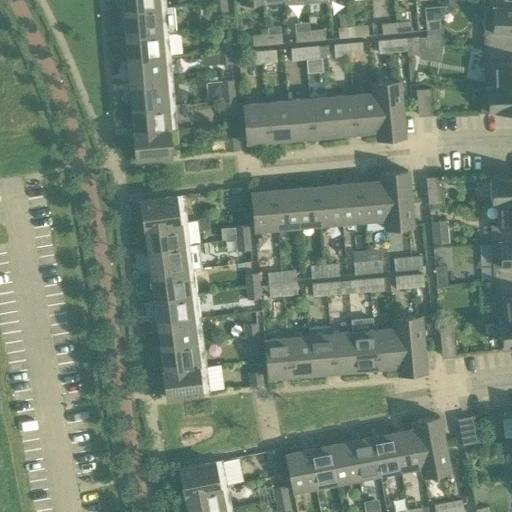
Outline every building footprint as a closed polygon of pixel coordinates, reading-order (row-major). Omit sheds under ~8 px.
[(121,0),(122,11),(166,7),(165,0),(121,0)] [(227,14),(226,2),(213,3),(214,15),(227,14)] [(486,6),(484,47),(511,47),(511,33),(511,32),(511,7),(487,5),(487,6),(486,6)] [(168,31),(166,7),(122,11),(124,28),(126,28),(127,35),(168,31)] [(426,20),(426,30),(440,29),(440,18),(426,20)] [(396,22),(397,32),(411,31),(410,21),(396,22)] [(397,32),(396,22),(381,24),(382,34),(397,32)] [(367,25),(352,26),(353,36),(368,35),(367,25)] [(353,36),(352,26),(338,27),(339,38),(353,36)] [(324,29),(309,30),(310,40),(325,39),(324,29)] [(310,40),(309,30),(295,31),(296,41),(310,40)] [(168,31),(127,35),(127,42),(125,43),(127,60),(170,56),(168,31)] [(282,43),(281,33),(266,34),(267,44),(282,43)] [(427,47),(444,45),(443,33),(426,35),(427,47)] [(267,44),(266,34),(252,35),(253,45),(267,44)] [(407,55),(419,54),(418,37),(406,38),(407,55)] [(229,38),(216,39),(217,52),(230,51),(229,38)] [(391,39),(393,51),(407,50),(406,38),(391,39)] [(393,51),(391,39),(377,40),(379,52),(393,51)] [(347,43),(348,55),(363,54),(361,42),(347,43)] [(348,55),(347,43),(333,44),(334,56),(348,55)] [(318,46),(304,47),(305,59),(320,58),(318,46)] [(305,59),(304,47),(290,48),(291,60),(305,59)] [(511,60),(511,47),(484,47),(486,86),(511,85),(511,60)] [(261,51),(262,63),(276,61),(275,49),(261,51)] [(231,63),(230,51),(217,52),(219,64),(231,63)] [(262,63),(261,51),(247,52),(248,64),(262,63)] [(172,80),(170,56),(127,60),(128,77),(130,77),(131,84),(172,80)] [(172,80),(131,84),(132,91),(129,92),(131,109),(175,105),(172,80)] [(222,101),(235,100),(233,80),(220,81),(222,101)] [(374,110),(402,108),(399,80),(372,83),(373,93),(374,110)] [(511,85),(486,86),(480,86),(481,111),(511,110),(511,85)] [(5,86),(0,88),(0,109),(14,101),(5,86)] [(419,115),(432,114),(430,89),(416,90),(419,115)] [(373,93),(351,95),(354,132),(376,130),(374,110),(373,93)] [(351,95),(329,97),(333,134),(354,132),(351,95)] [(329,97),(308,99),(311,136),(333,134),(329,97)] [(311,136),(308,99),(287,100),(290,138),(311,136)] [(236,112),(235,100),(222,101),(223,113),(236,112)] [(290,138),(287,100),(265,102),(269,140),(290,138)] [(0,109),(0,135),(26,120),(14,101),(0,109)] [(269,140),(265,102),(243,104),(247,142),(269,140)] [(175,105),(131,109),(132,126),(135,126),(135,131),(135,133),(177,129),(175,105)] [(404,136),(402,108),(374,110),(376,130),(377,138),(404,136)] [(135,133),(135,131),(133,132),(135,150),(137,150),(138,159),(179,155),(177,129),(135,133)] [(238,137),(225,138),(226,151),(239,150),(238,137)] [(382,200),(410,198),(407,170),(380,172),(381,180),(382,200)] [(511,201),(511,173),(490,174),(491,204),(497,203),(511,201)] [(428,203),(442,201),(440,176),(426,178),(428,203)] [(384,218),(382,200),(381,180),(359,182),(362,220),(384,218)] [(359,182),(337,184),(341,222),(362,220),(359,182)] [(341,222),(337,184),(316,186),(319,223),(341,222)] [(319,223),(316,186),(295,188),(298,225),(319,223)] [(245,187),(232,188),(233,201),(246,200),(245,187)] [(295,188),(273,190),(277,227),(298,225),(295,188)] [(277,227),(273,190),(251,192),(254,229),(277,227)] [(146,226),(187,220),(183,195),(142,200),(143,208),(141,209),(144,227),(146,227),(146,226)] [(382,200),(384,218),(385,228),(412,225),(410,198),(382,200)] [(511,201),(497,203),(498,225),(491,225),(492,242),(511,240),(511,201)] [(146,226),(146,227),(147,233),(144,233),(147,250),(190,244),(187,220),(146,226)] [(448,222),(430,223),(432,245),(450,244),(448,222)] [(236,238),(249,237),(248,225),(235,226),(236,238)] [(53,232),(17,238),(21,259),(56,254),(53,232)] [(250,250),(249,237),(236,238),(237,251),(250,250)] [(511,240),(492,242),(494,281),(511,279),(511,240)] [(193,269),(190,244),(147,250),(149,267),(151,267),(152,274),(193,269)] [(437,248),(437,280),(451,280),(451,247),(437,248)] [(21,259),(20,260),(23,277),(59,271),(56,254),(21,259)] [(421,256),(407,257),(408,269),(422,268),(421,256)] [(408,269),(407,257),(393,258),(394,270),(408,269)] [(381,259),(367,261),(368,273),(382,271),(381,259)] [(368,273),(367,261),(353,262),(354,274),(368,273)] [(324,264),(325,276),(339,275),(338,263),(324,264)] [(325,276),(324,264),(310,266),(311,278),(325,276)] [(193,269),(152,274),(153,282),(151,282),(153,299),(197,293),(193,269)] [(282,283),(296,282),(295,270),(281,271),(282,283)] [(59,271),(23,277),(24,284),(26,295),(62,289),(59,271)] [(282,283),(281,271),(267,273),(268,285),(282,283)] [(246,287),(259,285),(258,273),(245,274),(246,287)] [(409,275),(410,287),(424,286),(423,274),(409,275)] [(410,287),(409,275),(395,276),(396,288),(410,287)] [(383,277),(369,279),(370,290),(384,289),(383,277)] [(370,290),(369,279),(355,280),(356,292),(370,290)] [(511,279),(494,281),(498,322),(499,322),(499,321),(511,319),(511,279)] [(326,282),(327,294),(341,293),(340,281),(326,282)] [(296,282),(282,283),(283,295),(297,294),(296,282)] [(327,294),(326,282),(311,284),(313,296),(327,294)] [(283,295),(282,283),(268,285),(269,296),(283,295)] [(260,298),(259,285),(246,287),(247,299),(260,298)] [(62,289),(26,295),(29,313),(61,307),(65,307),(62,289)] [(197,293),(153,299),(155,316),(158,316),(159,323),(200,318),(197,293)] [(29,313),(26,313),(29,331),(64,325),(61,307),(29,313)] [(396,345),(423,343),(420,315),(393,318),(394,328),(396,345)] [(200,318),(159,323),(160,330),(157,331),(159,348),(203,342),(200,318)] [(511,319),(499,321),(499,322),(503,349),(511,348),(511,319)] [(245,336),(258,335),(257,323),(244,324),(245,336)] [(64,325),(29,331),(32,349),(67,343),(64,325)] [(394,328),(372,330),(375,367),(397,365),(396,345),(394,328)] [(372,330),(350,332),(354,369),(375,367),(372,330)] [(442,356),(456,355),(453,330),(440,331),(442,356)] [(354,369),(350,332),(329,334),(332,371),(354,369)] [(332,371),(329,334),(308,336),(311,373),(332,371)] [(258,335),(245,336),(246,349),(259,348),(258,335)] [(311,373),(308,336),(286,337),(290,375),(311,373)] [(290,375),(286,337),(264,339),(268,377),(290,375)] [(206,366),(203,342),(159,348),(162,365),(164,364),(165,370),(165,372),(206,366)] [(67,343),(32,349),(35,367),(70,361),(67,343)] [(396,345),(397,365),(398,373),(425,371),(423,343),(396,345)] [(7,353),(0,354),(0,364),(9,363),(7,353)] [(35,367),(34,367),(37,385),(73,378),(70,361),(35,367)] [(165,372),(165,370),(163,371),(165,389),(167,389),(168,397),(210,392),(206,366),(165,372)] [(250,385),(262,384),(261,372),(248,373),(250,385)] [(12,379),(0,380),(0,381),(1,390),(13,389),(12,379)] [(73,379),(37,385),(41,406),(77,400),(73,379)] [(13,389),(1,390),(3,400),(15,398),(13,389)] [(417,448),(444,443),(439,416),(412,421),(413,429),(417,448)] [(463,444),(476,441),(471,416),(458,419),(463,444)] [(417,448),(413,429),(392,433),(399,470),(421,465),(417,448)] [(399,470),(392,433),(371,437),(378,474),(399,470)] [(371,437),(350,441),(357,478),(378,474),(371,437)] [(357,478),(350,441),(328,445),(336,482),(357,478)] [(444,443),(417,448),(421,465),(422,475),(449,470),(444,443)] [(328,445),(307,449),(315,486),(336,482),(328,445)] [(279,448),(266,451),(268,463),(281,461),(279,448)] [(315,486),(307,449),(286,453),(293,490),(315,486)] [(186,493),(227,485),(222,459),(181,467),(183,476),(181,476),(184,495),(187,494),(186,493)] [(186,493),(187,494),(188,500),(185,500),(187,511),(214,511),(232,509),(227,485),(186,493)] [(276,500),(288,498),(286,485),(273,488),(276,500)] [(98,511),(96,498),(60,505),(61,511),(98,511)] [(280,511),(290,510),(288,498),(276,500),(277,511),(280,511)] [(448,502),(449,511),(459,511),(464,511),(461,499),(448,502)] [(449,511),(448,502),(434,505),(435,511),(449,511)]
